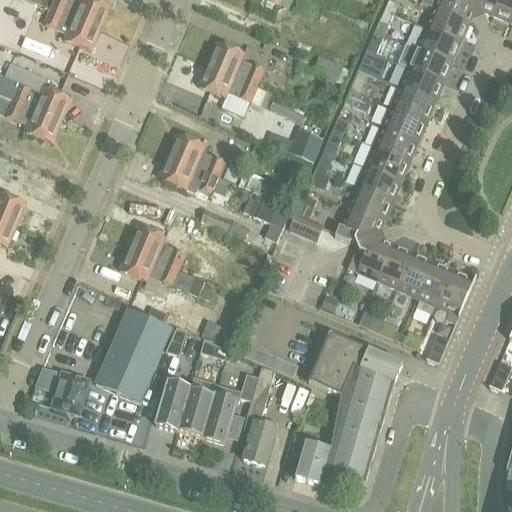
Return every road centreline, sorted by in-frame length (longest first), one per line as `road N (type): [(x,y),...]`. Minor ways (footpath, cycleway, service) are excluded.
road 1 (residential): [(0,425),(299,511)]
road 2 (residential): [(0,416),(113,146)]
road 3 (residential): [(511,266),(442,236),(426,211),(481,75),(511,61)]
road 4 (residential): [(113,146),(183,175),(257,0)]
road 5 (unclassified): [(453,415),(511,268)]
road 6 (residential): [(369,511),(408,409),(453,415)]
road 7 (primary): [(128,511),(0,475)]
road 8 (residential): [(86,0),(37,112)]
road 9 (residential): [(453,415),(490,434),(484,511)]
